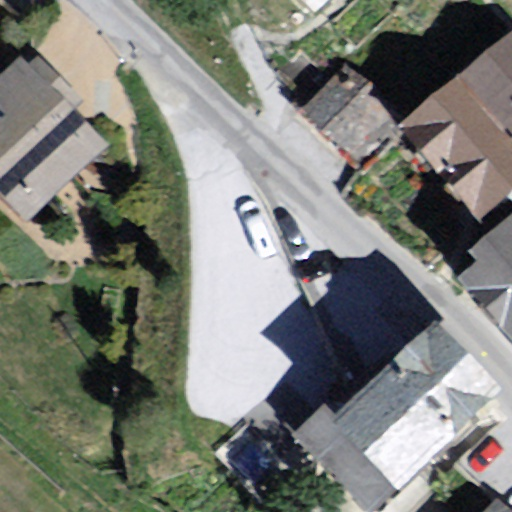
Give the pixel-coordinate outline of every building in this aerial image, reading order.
[(511,39),(388,145),(464,234),(511,193),(511,39)] [(18,65),(0,82),(0,193),(22,217),(96,146),(18,65)] [(386,117),(345,74),(297,120),(338,163),(386,117)] [(511,236),(458,286),(511,344),(511,236)] [(328,416),(299,444),(364,511),(375,511),(491,402),(432,339),(339,428),(328,416)]
